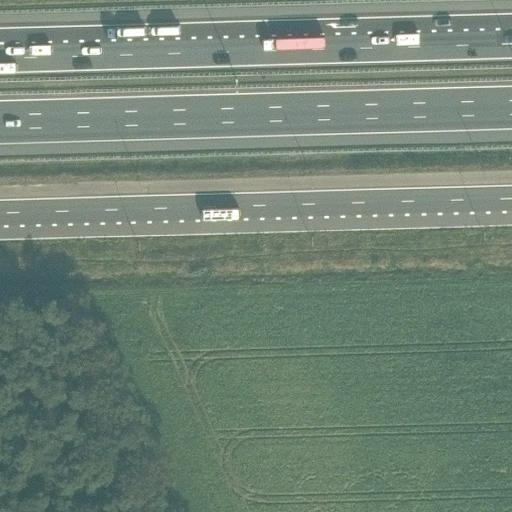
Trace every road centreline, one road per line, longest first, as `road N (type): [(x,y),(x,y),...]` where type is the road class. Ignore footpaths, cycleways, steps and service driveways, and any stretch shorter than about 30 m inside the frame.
road 1 (motorway): [(511,45),(0,59)]
road 2 (motorway): [(0,125),(511,111)]
road 3 (trunk): [(0,214),(511,200)]
